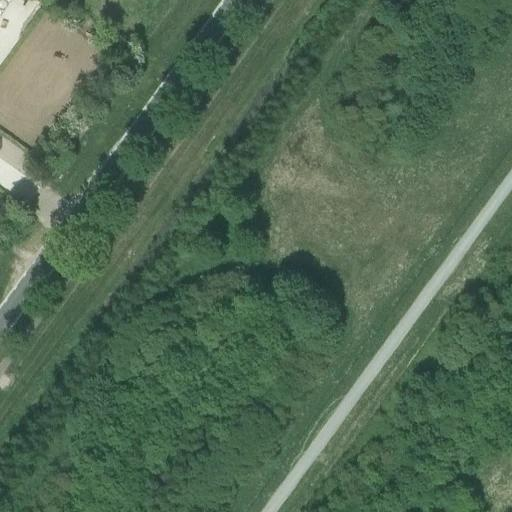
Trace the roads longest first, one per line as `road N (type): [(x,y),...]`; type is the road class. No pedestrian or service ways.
road 1 (track): [(299,0),(0,410)]
road 2 (tertiary): [(0,325),(237,0)]
